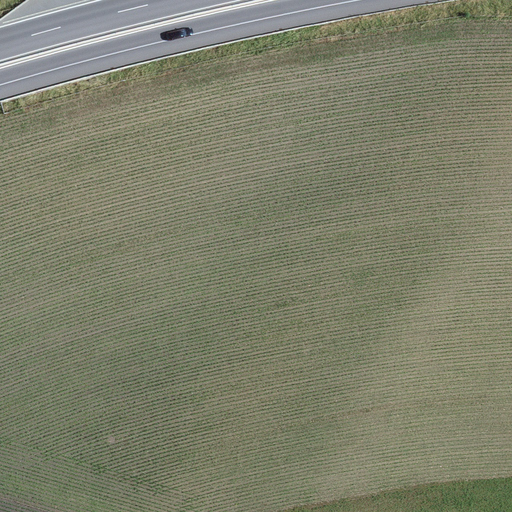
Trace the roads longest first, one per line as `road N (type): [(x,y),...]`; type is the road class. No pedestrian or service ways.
road 1 (trunk): [(0,77),(317,0)]
road 2 (trunk): [(170,0),(0,44)]
